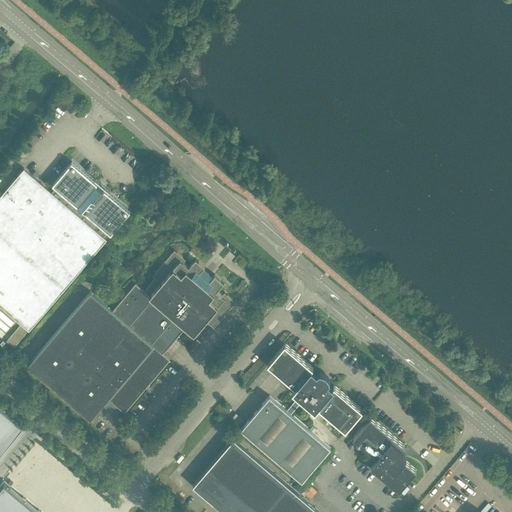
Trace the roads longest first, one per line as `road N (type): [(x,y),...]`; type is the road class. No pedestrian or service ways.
road 1 (tertiary): [(311,279),(0,7)]
road 2 (unclassified): [(138,496),(311,279)]
road 3 (tertiary): [(511,448),(311,279)]
road 4 (unclassified): [(138,496),(0,380)]
road 5 (unknown): [(0,328),(32,348),(97,281)]
